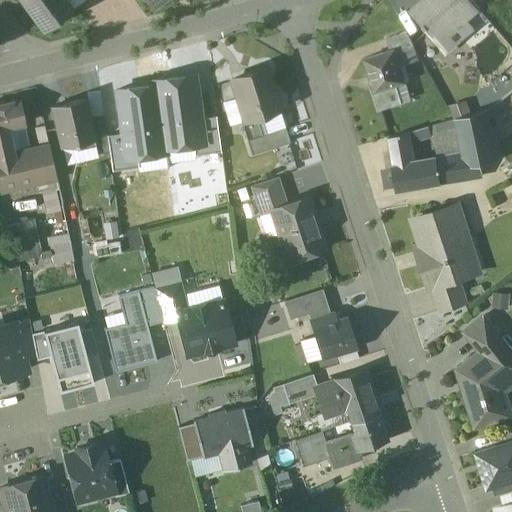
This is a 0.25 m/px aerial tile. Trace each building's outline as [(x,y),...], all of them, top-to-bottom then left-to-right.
[(87,0),(34,0),(25,7),(44,33),(46,32),(49,33),(55,29),(55,25),(72,12),(88,0),(87,0)] [(145,0),(151,9),(163,0),(165,0),(167,2),(169,0),(145,0)] [(469,0),(424,0),(410,13),(422,27),(421,28),(424,32),(425,31),(445,54),(473,30),(465,21),(478,10),(469,0)] [(404,33),(386,39),(391,52),(394,51),(395,52),(410,47),(412,46),(404,33)] [(391,52),(364,61),(370,79),(368,80),(379,112),(402,104),(396,86),(405,83),(400,68),(415,63),(410,47),(395,52),(394,51),(391,52)] [(266,70),(231,81),(243,120),(243,122),(256,118),(278,111),(266,70)] [(155,83),(155,85),(156,88),(165,151),(193,147),(204,145),(201,121),(195,78),(155,83)] [(165,151),(156,88),(116,93),(122,136),(126,161),(137,160),(165,156),(165,151)] [(100,95),(87,97),(90,120),(103,118),(100,95)] [(84,102),(52,110),(62,151),(94,143),(84,102)] [(29,154),(13,157),(8,132),(23,128),(18,103),(0,107),(0,185),(2,192),(37,184),(56,179),(49,149),(39,151),(29,154)] [(439,159),(436,159),(441,184),(483,177),(480,165),(497,161),(486,110),(455,119),(458,134),(463,154),(439,159)] [(278,111),(256,118),(261,135),(283,129),(278,111)] [(256,118),(243,122),(243,120),(239,121),(246,142),(261,137),(261,135),(256,118)] [(195,158),(221,155),(216,119),(201,121),(204,145),(193,147),(195,158)] [(455,119),(431,126),(435,139),(439,140),(458,134),(455,119)] [(428,127),(408,133),(409,143),(431,136),(428,127)] [(23,128),(8,132),(13,157),(29,154),(23,128)] [(45,129),(35,131),(39,151),(49,149),(45,129)] [(283,129),(261,135),(261,137),(246,142),(250,156),(288,145),(283,129)] [(408,133),(388,139),(391,153),(410,147),(409,143),(408,133)] [(458,134),(439,140),(435,139),(439,159),(463,154),(458,134)] [(108,138),(113,175),(139,171),(137,160),(126,161),(122,136),(108,138)] [(410,147),(391,153),(393,167),(403,165),(413,163),(410,147)] [(413,163),(403,165),(393,167),(397,192),(441,184),(436,159),(413,163)] [(56,179),(37,184),(43,212),(62,208),(56,179)] [(278,179),(248,189),(258,219),(270,215),(269,213),(287,208),(278,179)] [(287,208),(269,213),(270,215),(283,255),(298,251),(300,258),(323,250),(308,201),(287,208)] [(457,206),(412,220),(412,221),(415,220),(429,262),(421,264),(429,288),(432,287),(457,279),(476,273),(476,271),(470,273),(461,245),(467,243),(455,208),(458,207),(457,206)] [(33,239),(29,224),(27,224),(26,221),(18,223),(19,227),(12,229),(19,264),(41,259),(36,238),(33,239)] [(69,238),(49,242),(53,266),(73,262),(69,238)] [(118,244),(95,249),(98,261),(121,256),(118,244)] [(457,279),(432,287),(440,313),(466,304),(457,279)] [(181,284),(155,290),(163,323),(163,325),(178,322),(177,315),(188,312),(181,284)] [(138,292),(147,327),(163,323),(155,290),(154,288),(138,292)] [(322,291),(284,303),(290,322),(308,317),(328,311),(322,291)] [(104,329),(116,374),(157,363),(147,327),(138,292),(118,297),(125,324),(104,329)] [(508,296),(495,295),(494,308),(508,309),(508,296)] [(234,347),(223,304),(188,312),(177,315),(178,322),(187,358),(206,354),(206,356),(217,354),(217,351),(234,347)] [(328,311),(308,317),(315,339),(300,344),(307,365),(337,356),(354,350),(355,350),(346,321),(336,324),(333,316),(330,317),(328,311)] [(500,336),(484,316),(464,332),(480,352),(500,336)] [(15,326),(14,327),(23,362),(24,362),(36,358),(32,338),(29,323),(15,326)] [(14,325),(0,328),(0,380),(27,374),(24,362),(23,362),(14,327),(15,326),(14,325)] [(87,360),(80,334),(77,326),(44,335),(51,361),(60,397),(94,388),(87,360)] [(87,360),(98,357),(91,331),(80,334),(87,360)] [(51,361),(44,335),(32,338),(36,358),(38,364),(51,361)] [(480,352),(472,359),(474,362),(462,371),(461,375),(462,379),(465,381),(469,382),(471,389),(463,392),(475,428),(511,416),(504,390),(497,392),(496,387),(511,373),(511,350),(500,336),(480,352)] [(354,350),(337,356),(341,367),(357,361),(354,350)] [(316,389),(315,389),(317,396),(325,417),(348,409),(354,425),(378,417),(363,373),(316,389)] [(312,376),(283,386),(289,405),(317,396),(315,389),(316,389),(312,376)] [(283,386),(273,389),(280,408),(289,405),(283,386)] [(243,411),(194,424),(195,427),(203,460),(204,461),(219,457),(224,474),(252,466),(247,449),(253,447),(243,411)] [(378,417),(354,425),(357,434),(351,436),(357,453),(358,452),(387,443),(378,417)] [(203,460),(195,427),(178,431),(187,464),(203,460)] [(511,429),(493,435),(497,447),(511,442),(511,429)] [(322,433),(295,442),(304,469),(330,460),(325,445),(325,444),(322,433)] [(325,444),(325,445),(330,460),(333,470),(361,461),(358,452),(357,453),(351,436),(325,444)] [(511,442),(497,447),(477,453),(488,487),(492,486),(511,479),(511,442)] [(96,451),(95,447),(77,452),(78,456),(69,459),(67,463),(77,504),(114,494),(115,494),(108,465),(104,453),(100,451),(96,451)] [(120,462),(108,465),(115,494),(114,494),(115,500),(129,497),(120,462)] [(287,479),(275,483),(281,505),(293,502),(287,479)] [(511,479),(492,486),(495,498),(511,492),(511,479)] [(51,511),(43,481),(26,485),(24,490),(16,492),(12,489),(9,490),(15,511),(51,511)] [(15,511),(9,490),(0,492),(0,507),(1,511),(15,511)]
